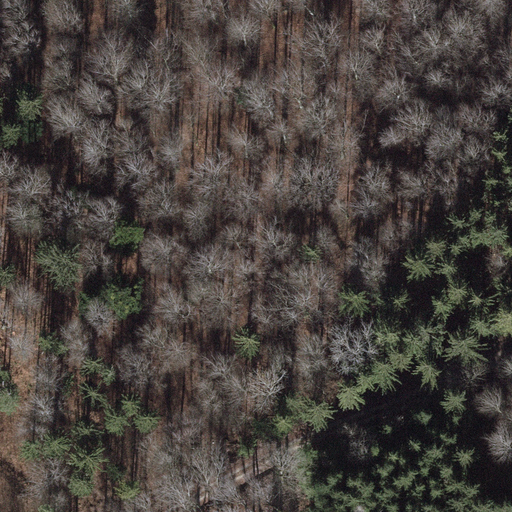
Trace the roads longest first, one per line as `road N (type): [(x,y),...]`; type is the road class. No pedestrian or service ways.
road 1 (track): [(511,26),(456,65),(104,511)]
road 2 (track): [(182,511),(308,444),(511,356)]
